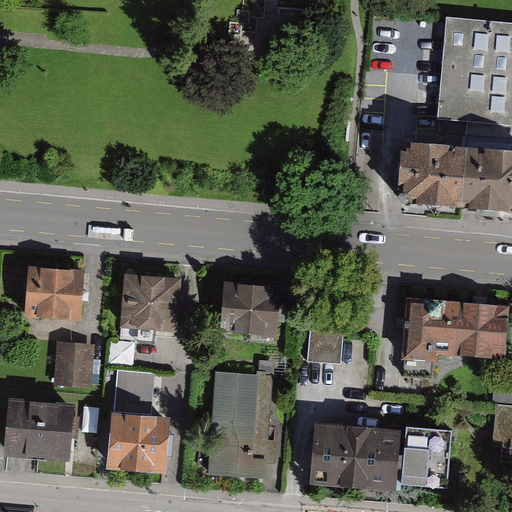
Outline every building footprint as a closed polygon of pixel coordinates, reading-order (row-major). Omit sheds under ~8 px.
[(511,23),(447,18),(438,121),(511,127),(511,23)] [(454,210),(459,154),(393,148),(389,203),(454,210)] [(511,214),(511,158),(459,154),(454,210),(511,214)] [(83,322),(87,278),(29,274),(25,318),(83,322)] [(174,331),(179,283),(121,278),(117,326),(174,331)] [(272,341),(277,297),(220,291),(216,335),(272,341)] [(502,358),(506,308),(403,299),(397,368),(433,371),(434,351),(502,358)] [(310,332),(308,363),(341,366),(343,334),(310,332)] [(95,343),(57,340),(54,384),(92,387),(95,343)] [(112,364),(135,365),(136,344),(113,343),(112,364)] [(278,382),(217,377),(209,477),(270,481),(278,382)] [(72,409),(6,402),(0,454),(66,461),(72,409)] [(491,494),(511,495),(511,410),(497,409),(491,494)] [(168,474),(172,423),(110,418),(106,469),(168,474)] [(450,491),(454,434),(316,423),(311,488),(399,495),(399,487),(450,491)]
